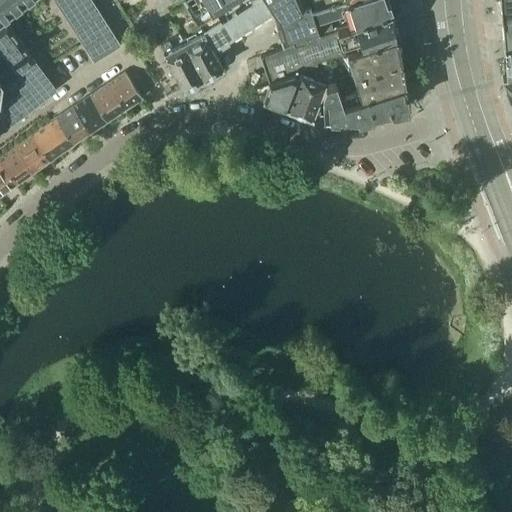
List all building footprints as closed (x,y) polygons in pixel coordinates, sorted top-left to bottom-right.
[(0,0),(0,118),(5,125),(55,90),(26,47),(17,33),(11,25),(10,26),(4,17),(27,0),(0,0)] [(57,0),(96,59),(120,43),(93,0),(57,0)] [(182,0),(199,24),(218,11),(233,0),(182,0)] [(236,0),(233,0),(218,11),(234,34),(251,22),(236,0)] [(236,0),(251,22),(269,10),(261,0),(236,0)] [(309,12),(334,3),(344,0),(261,0),(269,10),(271,8),(274,17),(306,5),(309,12)] [(309,12),(316,33),(316,34),(284,45),(285,48),(392,11),(388,0),(344,0),(334,3),(309,12)] [(511,0),(500,0),(502,21),(511,19),(511,0)] [(274,17),(284,45),(316,34),(316,33),(309,12),(306,5),(274,17)] [(392,10),(392,11),(285,48),(261,56),(269,77),(298,70),(320,63),(321,59),(353,48),(396,35),(392,10)] [(215,47),(234,34),(218,11),(199,24),(215,47)] [(511,37),(511,19),(502,21),(503,39),(511,37)] [(203,33),(183,44),(201,76),(221,65),(203,33)] [(357,74),(370,70),(368,64),(376,62),(378,68),(401,61),(396,35),(353,48),(358,66),(355,66),(357,74)] [(506,58),(507,75),(511,73),(511,37),(503,39),(505,58),(506,58)] [(182,87),(201,76),(183,44),(163,54),(182,87)] [(371,74),(370,70),(357,74),(359,80),(363,78),(365,85),(403,73),(401,61),(378,68),(379,72),(371,74)] [(313,115),(331,81),(329,62),(317,66),(318,77),(300,70),(286,105),(313,115)] [(125,70),(106,83),(123,107),(141,95),(125,70)] [(286,105),(300,70),(298,70),(269,77),(255,82),(251,92),(286,105)] [(365,85),(368,97),(373,115),(403,108),(403,107),(406,102),(408,102),(405,85),(403,73),(365,85)] [(511,73),(507,75),(502,76),(506,84),(505,84),(511,101),(511,73)] [(373,115),(368,97),(352,101),(345,77),(331,81),(313,115),(324,116),(358,119),(373,115)] [(105,119),(123,107),(106,83),(88,95),(105,119)] [(87,131),(105,119),(88,95),(70,107),(87,131)] [(70,107),(52,120),(69,144),(87,131),(70,107)] [(51,156),(69,144),(52,120),(34,133),(51,156)] [(51,156),(34,133),(16,145),(33,169),(51,156)] [(16,145),(0,156),(0,160),(15,182),(33,169),(16,145)] [(0,160),(0,192),(15,182),(0,160)]
